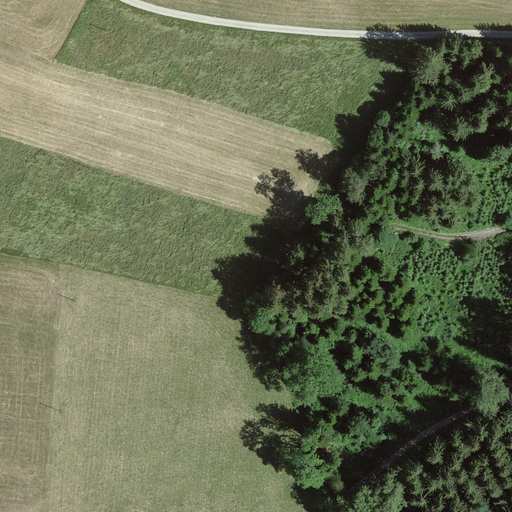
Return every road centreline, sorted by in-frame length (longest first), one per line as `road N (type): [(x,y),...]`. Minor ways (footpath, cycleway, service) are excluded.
road 1 (track): [(122,0),(208,22),(309,33),(511,34)]
road 2 (track): [(511,381),(396,455),(333,511)]
road 3 (track): [(334,210),(436,237),(511,225)]
